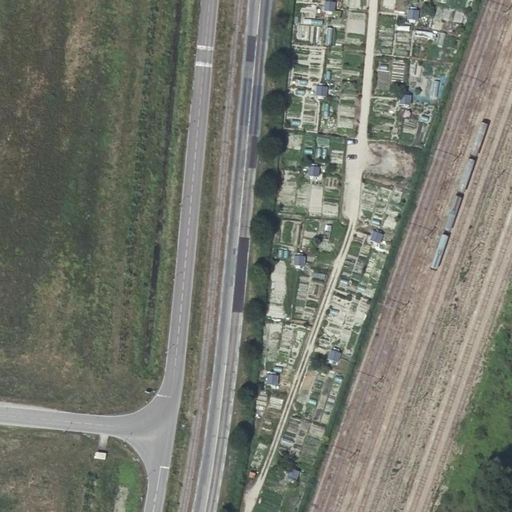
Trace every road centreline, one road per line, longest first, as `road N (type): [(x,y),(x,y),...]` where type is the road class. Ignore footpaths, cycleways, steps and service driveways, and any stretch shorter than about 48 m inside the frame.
road 1 (tertiary): [(204,511),(260,0)]
road 2 (unclassified): [(163,430),(210,0)]
road 3 (unclassified): [(0,414),(163,430)]
